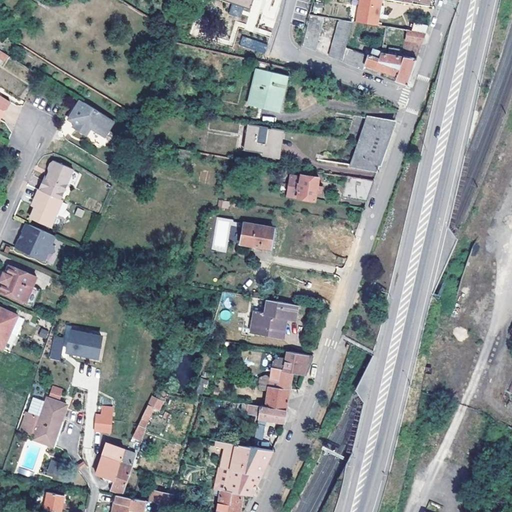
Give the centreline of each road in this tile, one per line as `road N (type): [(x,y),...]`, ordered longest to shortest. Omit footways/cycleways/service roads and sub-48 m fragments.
road 1 (secondary): [(475,0),(353,511)]
road 2 (residential): [(415,100),(318,393),(262,511)]
road 3 (residential): [(415,100),(287,51),(281,35),(289,0)]
